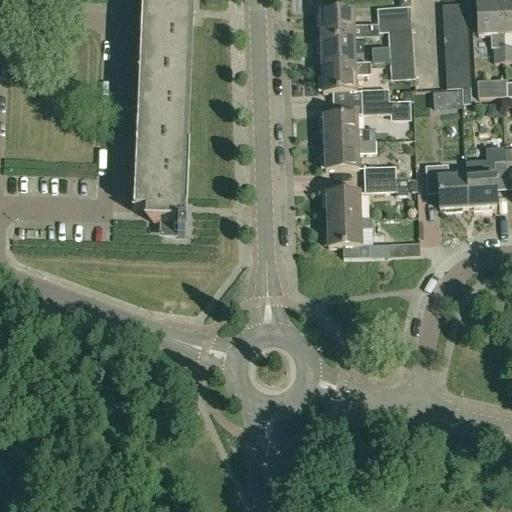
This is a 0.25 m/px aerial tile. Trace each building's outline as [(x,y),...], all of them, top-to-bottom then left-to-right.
[(188,161),(181,161),(187,10),(194,10),(194,0),(165,0),(165,8),(141,6),(132,213),(156,214),(155,226),(177,227),(176,239),(184,239),(184,227),(185,227),(188,161)] [(511,4),(501,6),(505,67),(511,66),(511,4)] [(479,40),(490,39),(491,53),(493,52),(494,67),(505,67),(501,6),(477,7),(479,40)] [(442,21),(466,19),(466,7),(442,9),(442,21)] [(377,24),(411,22),(410,10),(377,12),(377,24)] [(378,29),(353,30),(352,14),(319,15),(320,43),(353,42),(378,41),(378,36),(378,29)] [(443,33),(467,31),(466,19),(442,21),(443,33)] [(377,24),(378,29),(378,36),(386,36),(386,33),(411,32),(411,22),(377,24)] [(443,44),(467,43),(467,31),(443,33),(443,44)] [(387,45),(412,44),(411,32),(386,33),(386,36),(387,45)] [(321,69),(354,68),(353,42),(320,43),(321,69)] [(444,56),(468,55),(467,43),(443,44),(444,56)] [(387,45),(388,57),(413,56),(412,44),(387,45)] [(468,55),(444,56),(444,68),(469,67),(468,55)] [(388,69),(413,68),(413,56),(388,57),(388,69)] [(355,80),(370,80),(370,67),(354,68),(321,69),(322,96),(355,95),(355,80)] [(444,80),(469,79),(469,67),(444,68),(444,80)] [(389,81),(414,80),(413,68),(388,69),(389,81)] [(461,91),(470,91),(469,79),(444,80),(445,92),(461,91)] [(470,91),(461,91),(462,108),(471,107),(470,91)] [(362,107),(388,106),(388,94),(362,94),(362,107)] [(394,118),(394,122),(408,122),(407,106),(388,106),(362,107),(362,119),(394,118)] [(499,107),(485,107),(486,116),(490,120),(499,120),(499,107)] [(319,135),(324,134),(324,147),(376,145),(376,132),(357,132),(356,118),(323,119),(323,121),(319,121),(319,135)] [(376,145),(324,147),(325,173),(358,172),(357,158),(377,157),(376,145)] [(495,194),(506,193),(505,165),(504,153),(488,154),(488,166),(483,166),(484,178),(466,179),(468,211),(496,210),(495,194)] [(468,211),(466,179),(448,180),(448,168),(425,170),(426,197),(438,196),(439,213),(468,211)] [(365,172),(365,184),(396,183),(395,171),(365,172)] [(365,184),(366,197),(396,196),(396,183),(365,184)] [(327,224),(360,223),(359,196),(326,197),(327,224)] [(372,223),(360,223),(327,224),(328,250),(343,250),(343,262),(368,261),(368,248),(361,248),(360,233),(372,232),(372,223)] [(389,249),(390,261),(420,259),(420,248),(389,249)]
